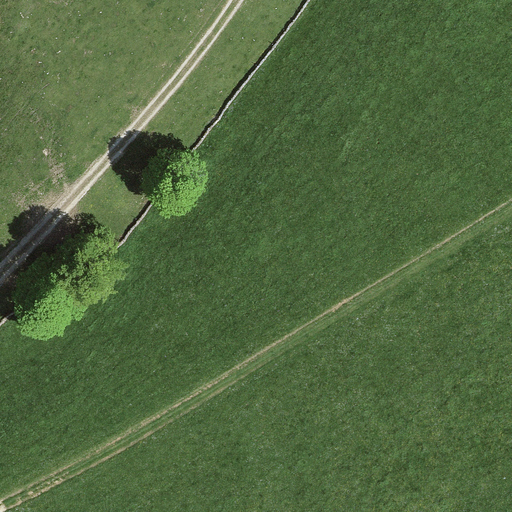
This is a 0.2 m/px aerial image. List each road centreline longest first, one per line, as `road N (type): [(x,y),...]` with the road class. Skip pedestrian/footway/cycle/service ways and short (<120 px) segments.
road 1 (track): [(511,212),(394,286),(0,491)]
road 2 (track): [(0,275),(142,119),(236,0)]
